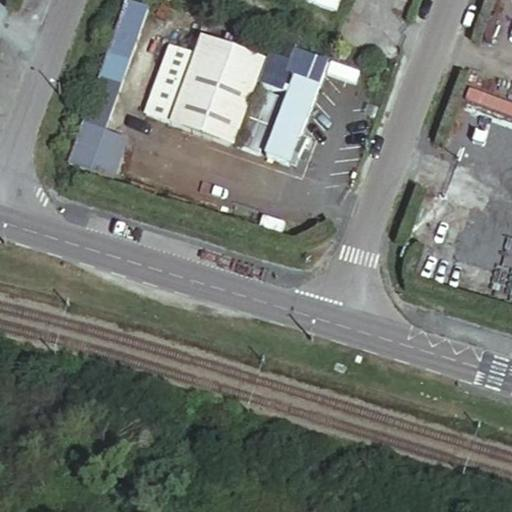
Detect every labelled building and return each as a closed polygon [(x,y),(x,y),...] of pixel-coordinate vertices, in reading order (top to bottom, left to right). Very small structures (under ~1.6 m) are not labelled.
[(148,7),(127,0),(123,0),(66,163),(112,179),(127,138),(104,130),(148,7)] [(340,0),(305,0),(336,12),(340,0)] [(201,35),(194,54),(170,123),(232,145),(264,58),(201,35)] [(143,114),(170,123),(194,54),(167,45),(143,114)] [(293,76),(318,86),(328,61),(293,48),(284,73),(293,76)] [(318,86),(293,76),(264,154),(289,164),(318,86)] [(410,273),(416,257),(404,253),(398,269),(410,273)]
